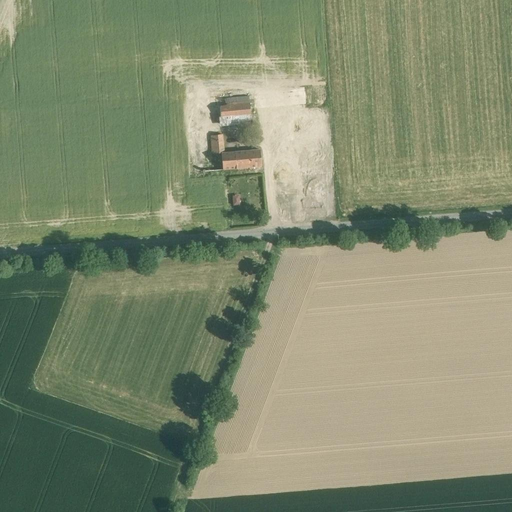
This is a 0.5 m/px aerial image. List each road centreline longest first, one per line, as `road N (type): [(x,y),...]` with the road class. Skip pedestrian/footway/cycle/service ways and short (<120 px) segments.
road 1 (unclassified): [(0,253),(511,213)]
road 2 (track): [(172,511),(276,231)]
road 3 (track): [(0,105),(219,90)]
